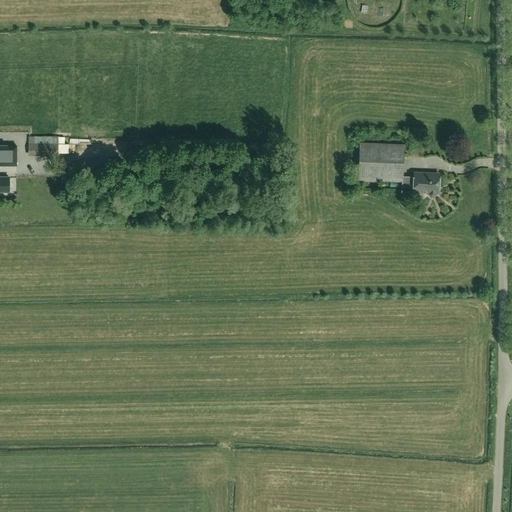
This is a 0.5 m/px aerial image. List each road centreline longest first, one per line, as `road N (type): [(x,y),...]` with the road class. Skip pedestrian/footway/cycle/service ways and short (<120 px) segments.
road 1 (unclassified): [(502,382),(500,0)]
road 2 (unclassified): [(496,511),(502,382)]
